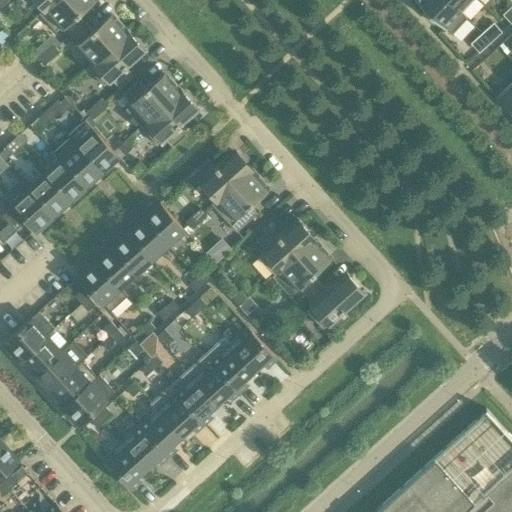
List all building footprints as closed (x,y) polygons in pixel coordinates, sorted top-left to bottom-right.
[(53,0),(46,7),(39,13),(56,31),(63,25),(71,34),(85,21),(78,13),(81,11),(79,10),(89,0),(53,0)] [(460,12),(447,0),(414,0),(425,10),(423,12),(432,22),(435,19),(446,29),(451,33),(467,16),(461,11),(460,12)] [(470,0),(447,0),(460,12),(461,11),(470,0)] [(91,28),(85,21),(71,34),(79,43),(94,60),(126,31),(111,14),(96,28),(94,26),(91,28)] [(482,32),(490,41),(500,33),(492,24),(482,32)] [(126,31),(94,60),(87,67),(104,85),(111,78),(120,88),(134,75),(126,67),(128,66),(127,64),(143,49),(127,31),(126,31)] [(490,41),(482,32),(473,41),(481,50),(490,41)] [(511,33),(501,43),(508,50),(511,46),(511,33)] [(45,51),(52,58),(59,51),(53,44),(45,51)] [(52,58),(45,51),(37,57),(44,65),(52,58)] [(141,125),(180,90),(164,73),(149,87),(148,85),(145,88),(138,80),(124,92),(133,102),(126,108),(141,125)] [(511,82),(506,88),(496,97),(511,114),(511,82)] [(180,90),(141,125),(141,126),(157,144),(164,137),(173,147),(187,134),(180,126),(181,125),(180,123),(196,108),(180,90)] [(94,105),(100,112),(108,105),(102,98),(94,105)] [(46,109),(53,117),(60,110),(53,103),(46,109)] [(100,112),(94,105),(87,111),(93,119),(100,112)] [(53,117),(46,109),(38,116),(45,124),(53,117)] [(70,137),(100,170),(107,165),(109,167),(116,161),(114,158),(117,155),(85,120),(68,135),(70,138),(70,137)] [(21,131),(14,138),(20,146),(28,139),(21,131)] [(70,137),(70,138),(54,152),(60,159),(60,158),(84,185),(91,179),(93,182),(100,175),(98,172),(100,170),(70,137)] [(20,146),(14,138),(6,145),(13,153),(20,146)] [(133,146),(126,139),(119,145),(125,152),(133,146)] [(218,198),(251,168),(235,151),(218,166),(217,164),(215,166),(208,158),(194,170),(203,180),(202,181),(217,198),(218,198)] [(60,158),(60,159),(44,172),(68,199),(75,194),(77,196),(84,189),(82,187),(84,185),(60,158)] [(139,161),(130,169),(138,178),(147,170),(139,161)] [(218,198),(217,198),(211,203),(228,221),(237,231),(256,213),(249,205),(252,203),(250,201),(266,187),(251,170),(251,169),(251,168),(218,198)] [(44,172),(28,187),(52,214),(59,208),(61,211),(68,204),(66,201),(68,199),(44,172)] [(52,214),(28,187),(11,202),(36,229),(43,222),(45,225),(52,218),(50,216),(52,214)] [(143,217),(167,243),(183,228),(159,201),(156,204),(154,202),(147,209),(149,211),(143,217)] [(193,214),(199,222),(207,215),(200,207),(193,214)] [(9,223),(16,216),(9,208),(2,215),(9,223)] [(199,222),(193,214),(185,221),(192,228),(199,222)] [(23,223),(16,216),(9,223),(15,230),(23,223)] [(167,243),(143,217),(140,219),(138,216),(130,223),(133,226),(127,231),(151,258),(167,243)] [(281,267),(313,238),(297,220),(281,235),(280,234),(278,235),(271,227),(257,240),(265,249),(258,256),(274,274),(281,268),(281,267)] [(151,258),(127,231),(124,233),(122,231),(114,237),(117,240),(111,246),(135,272),(151,258)] [(314,239),(313,238),(281,267),(281,268),(297,285),(297,284),(305,294),(319,281),(312,274),(315,271),(314,270),(329,256),(314,239)] [(101,255),(95,260),(119,287),(119,286),(135,272),(111,246),(108,248),(106,245),(98,252),(101,255)] [(119,287),(95,260),(92,262),(90,260),(82,266),(85,269),(78,275),(110,311),(127,295),(119,286),(119,287)] [(204,270),(197,277),(204,285),(211,278),(204,270)] [(328,290),(319,281),(305,294),(313,303),(306,309),(323,327),(330,321),(337,328),(348,317),(343,312),(345,310),(344,308),(362,292),(346,274),(328,290)] [(204,285),(197,277),(190,284),(196,291),(204,285)] [(81,303),(88,296),(81,289),(74,296),(81,303)] [(246,299),(239,291),(232,297),(239,305),(246,299)] [(88,296),(81,303),(88,311),(95,304),(88,296)] [(249,296),(246,299),(239,305),(246,314),(257,305),(249,296)] [(192,304),(199,311),(207,304),(200,297),(192,304)] [(165,306),(171,314),(179,307),(172,300),(165,306)] [(199,311),(192,304),(185,310),(191,317),(199,311)] [(171,314),(165,306),(158,313),(165,320),(171,314)] [(20,358),(47,334),(32,317),(5,341),(11,348),(9,350),(15,358),(18,356),(20,358)] [(263,332),(270,325),(264,318),(256,324),(263,332)] [(110,335),(117,328),(111,321),(103,327),(110,335)] [(149,321),(142,328),(148,335),(155,328),(149,321)] [(277,333),(270,325),(263,332),(270,339),(277,333)] [(248,327),(230,344),(229,344),(253,371),(263,362),(267,366),(276,358),(248,327)] [(124,336),(117,328),(110,335),(117,343),(124,336)] [(165,328),(157,335),(164,342),(171,335),(165,328)] [(61,350),(47,334),(20,358),(35,374),(61,350)] [(229,344),(230,344),(224,337),(206,354),(240,391),(248,384),(243,380),(253,371),(229,344)] [(136,355),(143,349),(136,341),(129,348),(136,355)] [(61,350),(35,374),(49,390),(76,366),(75,365),(61,350)] [(155,354),(148,361),(154,368),(162,361),(155,354)] [(206,354),(188,370),(218,403),(228,394),(232,398),(240,391),(206,354)] [(49,390),(63,406),(97,376),(96,375),(82,359),(75,365),(76,366),(49,390)] [(154,368),(148,361),(140,368),(147,375),(154,368)] [(188,370),(170,386),(204,423),(212,416),(208,412),(218,403),(188,370)] [(79,423),(106,399),(114,391),(99,373),(96,375),(97,376),(63,406),(66,408),(63,411),(70,418),(72,416),(79,423)] [(126,389),(133,396),(141,389),(134,381),(126,389)] [(204,423),(170,386),(152,402),(157,409),(158,408),(182,435),(192,426),(196,430),(204,423)] [(98,413),(105,421),(112,414),(106,407),(98,413)] [(511,511),(511,435),(486,407),(485,409),(487,410),(480,416),(476,419),(373,511),(511,511)] [(158,408),(157,409),(140,424),(168,456),(176,449),(172,444),(182,435),(158,408)] [(105,421),(98,413),(91,420),(97,428),(105,421)] [(140,424),(122,440),(147,467),(157,458),(161,463),(168,456),(140,424)] [(147,467),(122,440),(104,457),(132,488),(141,481),(137,476),(147,467)] [(1,441),(0,441),(0,476),(18,460),(1,441)] [(11,475),(3,482),(10,489),(17,482),(11,475)] [(10,489),(3,482),(0,484),(0,493),(2,496),(10,489)] [(64,511),(55,501),(42,511),(64,511)]
